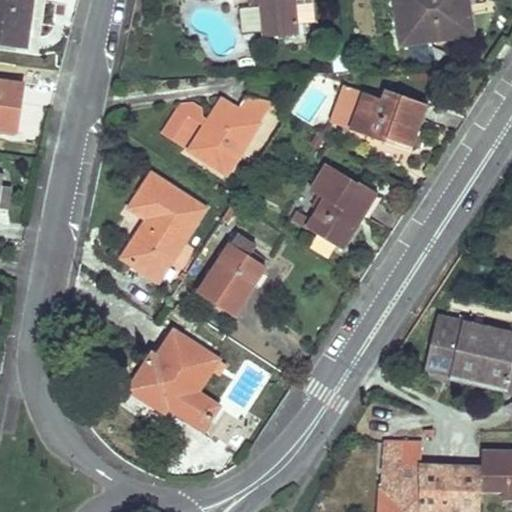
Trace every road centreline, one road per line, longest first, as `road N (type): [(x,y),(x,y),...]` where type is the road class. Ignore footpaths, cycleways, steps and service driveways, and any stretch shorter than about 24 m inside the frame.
road 1 (residential): [(152,504),(65,443),(36,383),(35,330),(106,0)]
road 2 (residential): [(284,459),(511,117)]
road 3 (residential): [(284,459),(210,502),(171,509)]
